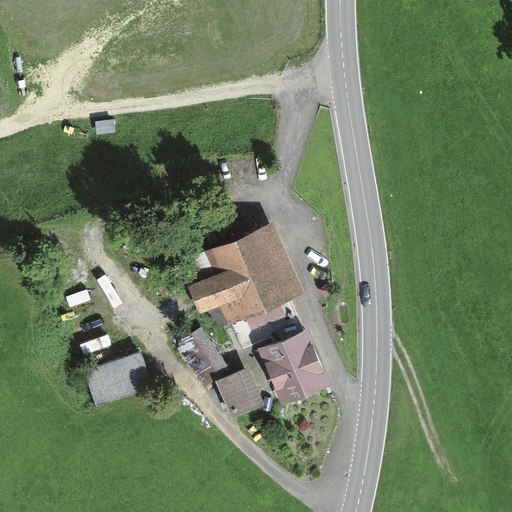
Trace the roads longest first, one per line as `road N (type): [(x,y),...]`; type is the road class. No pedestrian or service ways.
road 1 (tertiary): [(341,0),(376,286),(376,401),(357,511)]
road 2 (track): [(0,240),(145,209),(260,210),(288,178),(301,81),(345,78)]
road 3 (track): [(357,511),(254,455),(188,398),(156,351),(94,221)]
road 4 (track): [(301,81),(0,129)]
